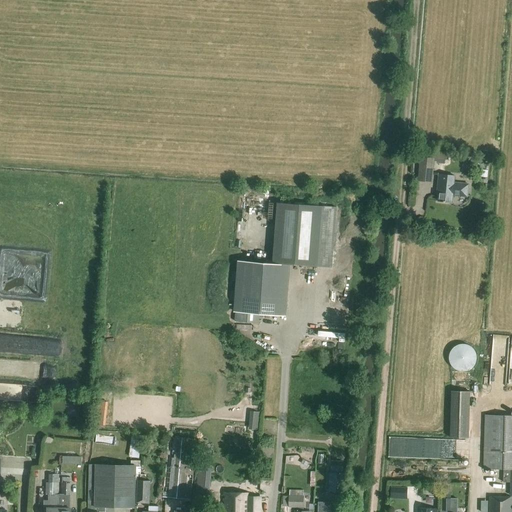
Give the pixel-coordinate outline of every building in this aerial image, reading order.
[(418,182),(432,183),(435,159),(434,159),(435,149),(417,147),(415,160),(420,160),(418,182)] [(439,174),(437,191),(437,195),(439,195),(438,201),(452,203),(453,196),(468,198),(469,184),(455,183),(455,176),(439,174)] [(332,268),(337,208),(279,203),(274,263),(290,265),(332,268)] [(274,263),(237,261),(233,312),(235,312),(234,322),(259,324),(260,315),(286,317),(290,265),(274,263)] [(0,300),(0,325),(12,325),(12,301),(0,300)] [(335,326),(345,322),(340,310),(316,320),(318,324),(332,318),(335,326)] [(493,335),(493,356),(508,356),(509,335),(493,335)] [(461,372),(462,372),(464,372),(465,372),(467,372),(468,371),(470,371),(471,370),(472,368),(474,367),(475,366),(476,364),(476,363),(477,361),(477,359),(477,358),(477,356),(476,355),(476,353),(475,352),(474,351),(474,350),(473,348),(471,347),(470,347),(468,346),(467,345),(465,345),(463,345),(462,345),(460,345),(458,345),(457,346),(455,347),(454,348),(453,349),(452,350),(451,351),(450,352),(450,354),(449,355),(449,357),(449,358),(449,360),(449,362),(450,363),(451,365),(452,366),(453,368),(454,369),(455,370),(457,371),(458,371),(460,372),(461,372)] [(452,392),(451,438),(469,438),(470,392),(452,392)] [(260,428),(260,411),(250,411),(250,428),(260,428)] [(511,416),(485,415),(484,469),(504,470),(504,483),(511,483),(510,496),(511,495),(511,416)] [(98,417),(97,425),(106,426),(107,418),(98,417)] [(139,458),(141,436),(132,435),(129,457),(139,458)] [(195,447),(196,448),(197,439),(168,437),(163,498),(191,500),(195,447)] [(239,447),(237,465),(247,466),(249,448),(239,447)] [(261,448),(261,456),(272,457),(273,449),(261,448)] [(305,457),(301,463),(307,467),(311,460),(305,457)] [(105,511),(106,507),(135,508),(136,466),(90,465),(89,501),(89,507),(88,511),(105,511)] [(199,469),(197,493),(209,494),(211,470),(210,470),(199,469)] [(344,474),(330,473),(329,492),(344,493),(344,474)] [(58,511),(59,504),(59,495),(58,495),(59,475),(48,475),(48,483),(45,483),(45,495),(47,495),(47,501),(42,501),(42,508),(45,509),(45,511),(58,511)] [(59,495),(59,504),(58,511),(69,511),(70,478),(62,478),(61,495),(59,495)] [(138,481),(137,503),(149,504),(150,481),(138,481)] [(391,488),(391,500),(407,500),(407,488),(391,488)] [(458,511),(458,499),(451,499),(451,488),(442,488),(441,511),(458,511)] [(289,496),(289,507),(297,508),(297,511),(295,511),(294,511),(309,511),(301,511),(301,508),(303,508),(303,497),(303,491),(289,490),(289,496)] [(260,511),(261,494),(224,493),(223,511),(260,511)] [(511,511),(511,509),(511,497),(489,497),(489,511),(511,511)] [(335,511),(335,505),(332,502),(318,502),(318,511),(335,511)]
